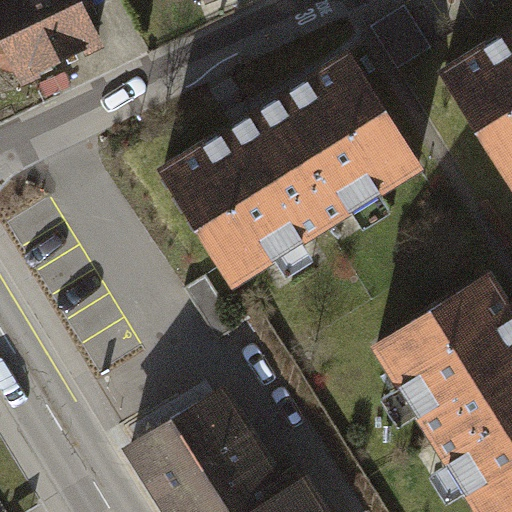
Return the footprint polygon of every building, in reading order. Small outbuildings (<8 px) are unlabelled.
[(85,6),(82,0),(0,0),(0,65),(11,70),(17,83),(37,74),(34,67),(99,37),(85,6)] [(404,2),(371,24),(399,66),(432,44),(404,2)] [(511,14),(442,58),(511,172),(511,14)] [(412,165),(339,46),(238,108),(152,160),(225,279),(412,165)] [(67,71),(39,83),(45,97),(73,85),(67,71)] [(469,511),(506,511),(511,509),(511,308),(489,270),(369,340),(469,511)] [(206,274),(188,286),(218,334),(237,322),(206,274)] [(172,511),(279,511),(290,505),(230,410),(142,465),(172,511)] [(290,505),(279,511),(326,511),(313,491),(290,505)]
